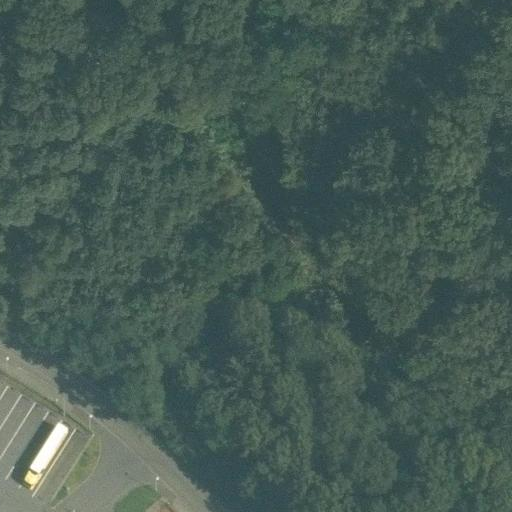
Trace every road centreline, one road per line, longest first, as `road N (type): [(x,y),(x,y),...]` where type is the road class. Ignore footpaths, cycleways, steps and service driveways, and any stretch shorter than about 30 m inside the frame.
road 1 (track): [(144,0),(380,292),(511,404)]
road 2 (tertiary): [(216,511),(151,445),(0,344)]
